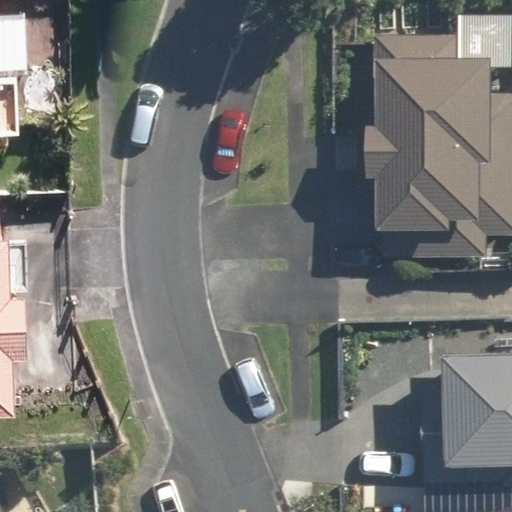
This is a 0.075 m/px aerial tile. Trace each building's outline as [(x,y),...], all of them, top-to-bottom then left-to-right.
[(0,0),(0,131),(14,131),(13,119),(42,118),(38,10),(12,11),(11,0),(0,0)] [(452,41),(364,43),(368,244),(440,242),(440,244),(511,242),(511,100),(482,101),(482,69),(453,70),(452,41)] [(10,204),(0,204),(0,392),(36,391),(34,336),(48,335),(46,271),(31,271),(29,214),(11,214),(10,204)] [(511,344),(474,346),(474,351),(459,352),(460,380),(438,380),(443,480),(479,478),(478,455),(511,453),(511,344)] [(0,511),(43,511),(31,490),(15,499),(2,474),(0,474),(0,511)]
